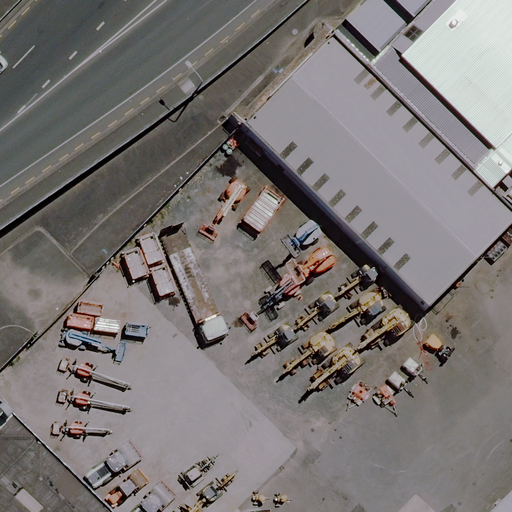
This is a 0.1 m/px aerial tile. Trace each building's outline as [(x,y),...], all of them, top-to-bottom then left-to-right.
[(511,205),(511,197),(469,152),(511,111),(511,0),(333,0),(291,40),(477,238),(511,205)] [(291,40),(200,125),(395,332),(486,247),(477,238),(291,40)] [(232,511),(273,469),(211,410),(112,511),(232,511)] [(0,424),(0,460),(18,444),(0,424)] [(0,511),(80,511),(18,444),(0,460),(0,511)] [(511,511),(511,473),(475,511),(511,511)]
